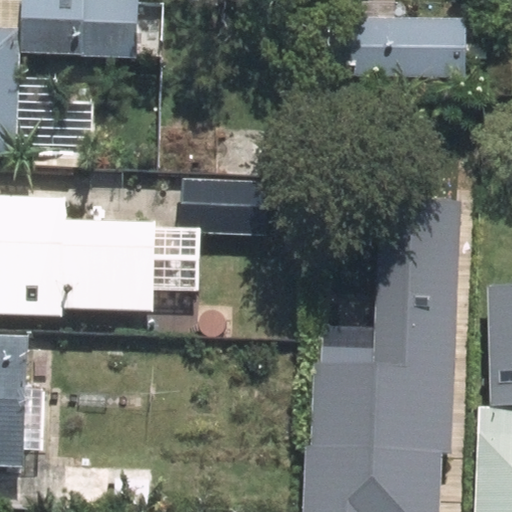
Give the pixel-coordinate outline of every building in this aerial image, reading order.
[(0,0),(0,160),(22,162),(25,60),(142,64),(144,0),(132,0),(0,0)] [(469,84),(471,24),(346,20),(344,79),(469,84)] [(187,183),(184,234),(270,240),(273,188),(187,183)] [(155,318),(158,230),(71,226),(72,206),(0,203),(0,318),(67,321),(68,314),(155,318)] [(37,343),(0,340),(0,472),(29,474),(37,343)] [(511,511),(511,411),(481,411),(478,511),(511,511)] [(386,418),(310,416),(307,511),(448,511),(450,451),(385,449),(386,418)] [(221,511),(223,456),(152,454),(151,511),(181,511),(221,511)]
